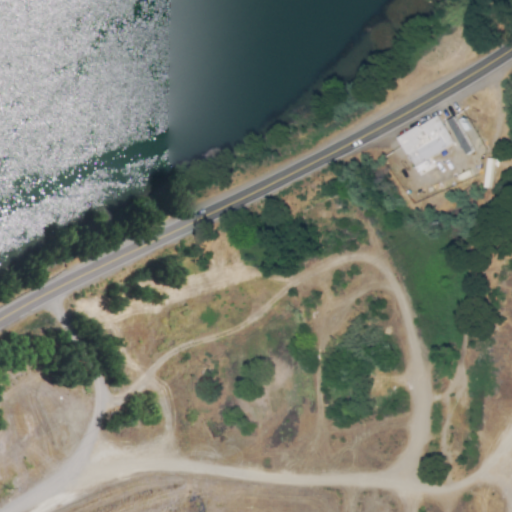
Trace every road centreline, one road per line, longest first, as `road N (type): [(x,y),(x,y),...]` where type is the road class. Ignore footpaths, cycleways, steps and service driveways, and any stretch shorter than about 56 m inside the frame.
road 1 (primary): [(0,321),(354,143),(511,49)]
road 2 (track): [(80,479),(170,467),(441,493),(511,439)]
road 3 (track): [(394,488),(421,389),(390,277)]
